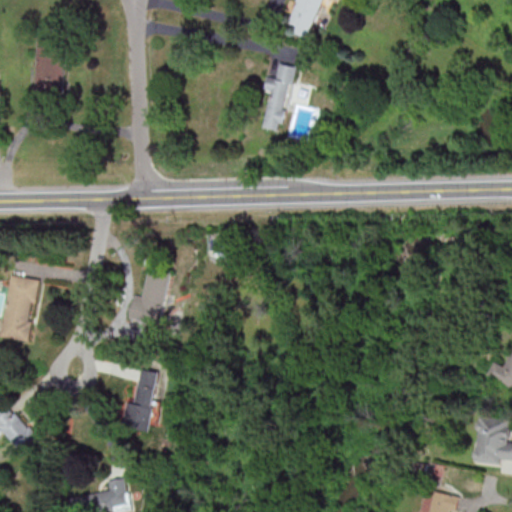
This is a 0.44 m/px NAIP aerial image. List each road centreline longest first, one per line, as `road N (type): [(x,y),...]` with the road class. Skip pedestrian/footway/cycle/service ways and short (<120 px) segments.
road 1 (tertiary): [(511,189),(144,195)]
road 2 (residential): [(144,195),(136,0)]
road 3 (residential): [(73,370),(106,196)]
road 4 (tertiary): [(144,195),(0,199)]
